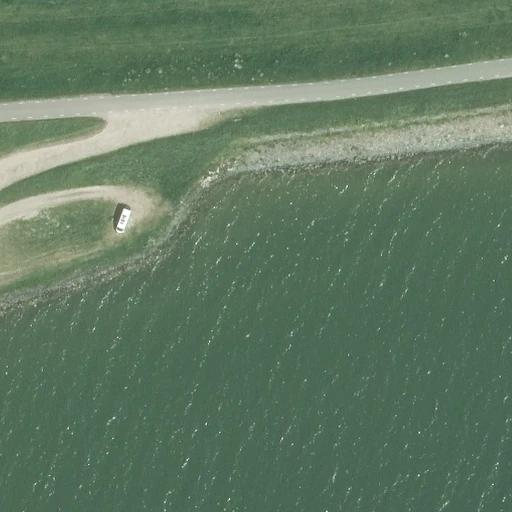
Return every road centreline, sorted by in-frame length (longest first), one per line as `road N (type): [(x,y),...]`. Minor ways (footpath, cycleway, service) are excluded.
road 1 (tertiary): [(0,113),(330,92),(511,69)]
road 2 (track): [(0,177),(137,137),(167,102)]
